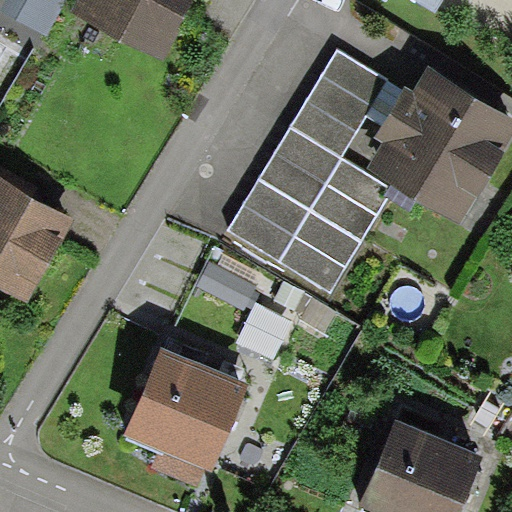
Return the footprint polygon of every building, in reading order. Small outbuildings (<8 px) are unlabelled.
[(45,25),(59,0),(8,0),(6,4),(45,25)] [(74,0),(164,46),(187,0),(74,0)] [(419,0),(434,10),(440,0),(419,0)] [(390,72),(340,42),(226,229),(329,292),(396,182),(342,150),(390,72)] [(511,126),(511,97),(433,48),(413,78),(404,72),(375,118),(384,124),(368,150),(460,208),(511,126)] [(70,206),(0,167),(0,264),(29,280),(70,206)] [(257,280),(211,257),(199,281),(244,304),(257,280)] [(251,364),(164,327),(125,416),(165,433),(155,456),(198,474),(207,453),(212,455),(251,364)] [(441,511),(463,461),(383,428),(351,505),(367,511),(441,511)]
